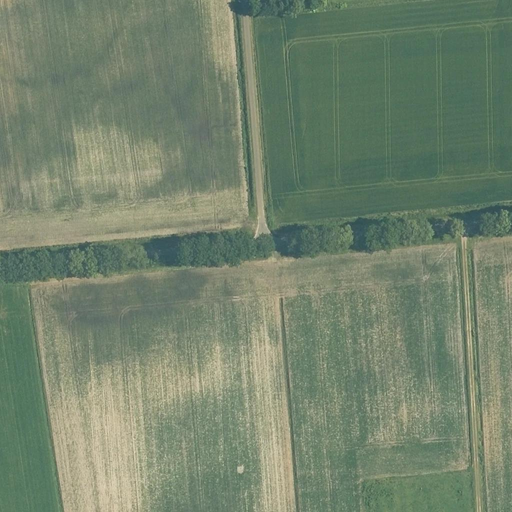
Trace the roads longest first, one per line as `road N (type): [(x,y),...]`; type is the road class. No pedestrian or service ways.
road 1 (unclassified): [(0,269),(262,244)]
road 2 (unclassified): [(262,244),(511,221)]
road 3 (unclassified): [(262,244),(243,0)]
